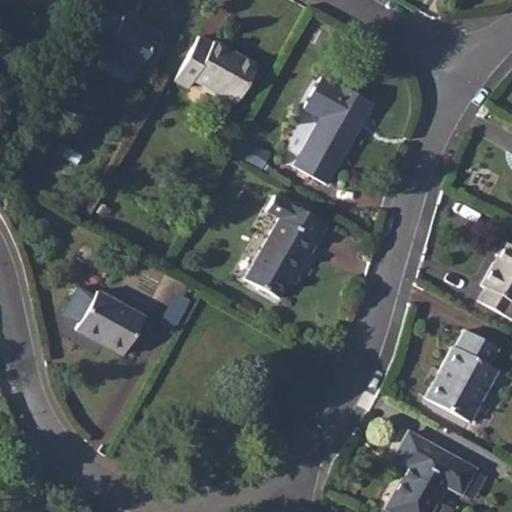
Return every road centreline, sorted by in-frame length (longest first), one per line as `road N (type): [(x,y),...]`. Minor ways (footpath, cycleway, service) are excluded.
road 1 (residential): [(464,72),(413,194),(353,393),(280,485)]
road 2 (residential): [(159,511),(90,481),(42,436),(0,286)]
road 3 (residential): [(331,0),(464,72)]
